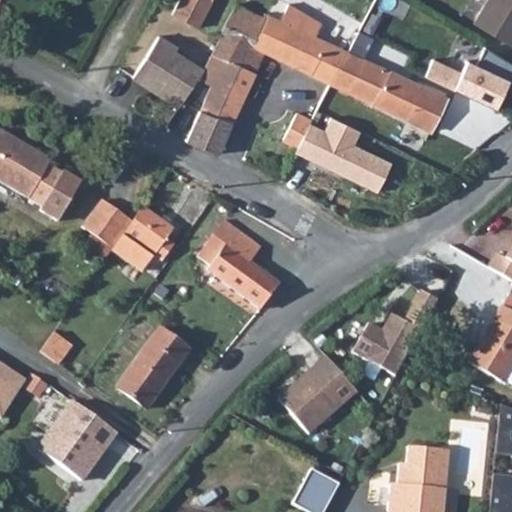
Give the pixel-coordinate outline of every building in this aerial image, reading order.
[(180,0),(173,17),(199,28),(213,0),(180,0)] [(230,62),(255,75),(266,54),(253,48),(269,15),(238,0),(222,30),(224,32),(213,52),(230,62)] [(511,0),(488,0),(474,24),(511,47),(511,46),(511,0)] [(266,54),(330,84),(348,49),(300,27),(306,13),(289,4),(281,21),(269,15),(253,48),(266,54)] [(159,37),(133,77),(180,107),(192,85),(196,78),(199,79),(203,70),(175,53),(178,49),(159,37)] [(447,96),(424,85),(349,50),(348,49),(330,84),(429,132),(447,96)] [(210,86),(242,102),(255,75),(230,62),(213,52),(199,79),(210,86)] [(199,109),(232,125),(242,102),(210,86),(207,93),(199,109)] [(185,139),(218,154),(232,125),(199,109),(187,135),(185,139)] [(297,148),(295,153),(378,191),(390,162),(353,145),(359,132),(329,117),(322,131),(310,125),(297,148)] [(51,162),(0,129),(0,180),(41,207),(39,210),(57,222),(81,184),(63,172),(62,175),(48,165),(51,162)] [(287,153),(293,156),(295,153),(297,148),(291,145),(287,153)] [(81,228),(111,250),(130,222),(101,201),(81,228)] [(187,217),(196,223),(203,213),(195,206),(187,217)] [(141,207),(123,234),(112,250),(141,272),(153,256),(161,262),(172,247),(165,241),(172,230),(141,207)] [(207,270),(260,310),(277,286),(248,263),(259,248),(223,221),(211,236),(224,246),(207,270)] [(511,240),(501,257),(493,253),(485,267),(511,282),(511,240)] [(368,321),(352,353),(370,363),(395,378),(439,300),(421,288),(402,319),(389,313),(381,328),(368,321)] [(511,295),(509,294),(468,362),(501,381),(511,362),(511,295)] [(114,387),(144,410),(188,351),(157,329),(114,387)] [(36,354),(52,366),(63,352),(47,340),(36,354)] [(324,356),(274,396),(307,436),(356,393),(324,356)] [(0,414),(21,383),(0,369),(0,414)] [(36,451),(78,482),(113,435),(70,404),(36,451)] [(511,511),(511,409),(502,405),(496,455),(511,456),(511,476),(495,475),(494,485),(490,511),(511,511)] [(444,511),(450,449),(410,445),(408,463),(401,462),(399,483),(392,483),(390,510),(396,510),(396,511),(444,511)] [(297,505),(313,511),(328,511),(337,491),(341,480),(312,468),(297,505)]
